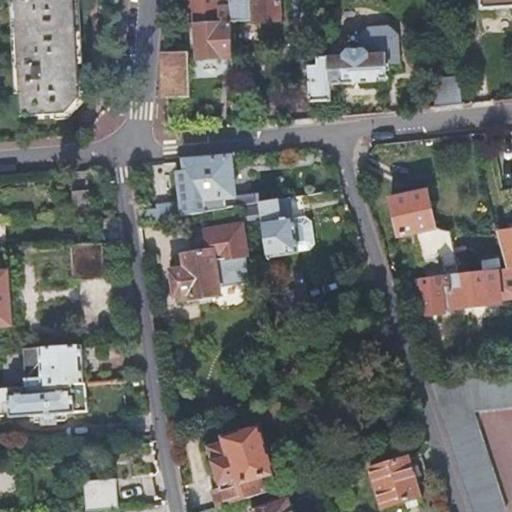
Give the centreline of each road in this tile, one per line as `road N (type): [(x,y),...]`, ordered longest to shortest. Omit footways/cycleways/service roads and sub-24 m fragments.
road 1 (residential): [(463,511),(326,134)]
road 2 (unclassified): [(130,149),(123,168),(152,418),(174,511)]
road 3 (unclassified): [(326,134),(130,149)]
road 4 (unclassified): [(511,114),(326,134)]
road 5 (unclassified): [(146,0),(130,149)]
road 6 (unclassified): [(130,149),(0,161)]
